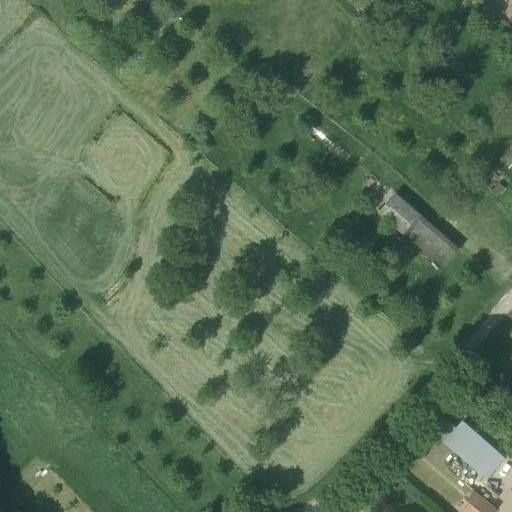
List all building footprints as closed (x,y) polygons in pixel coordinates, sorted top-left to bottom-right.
[(511,170),(511,144),(499,159),(511,170)] [(408,236),(423,219),(397,197),(383,213),(408,236)] [(485,409),(498,397),(489,387),(476,399),(485,409)] [(445,443),(457,429),(439,413),(416,438),(428,449),(439,438),(445,443)] [(467,511),(494,511),(473,494),(462,508),(467,511)]
